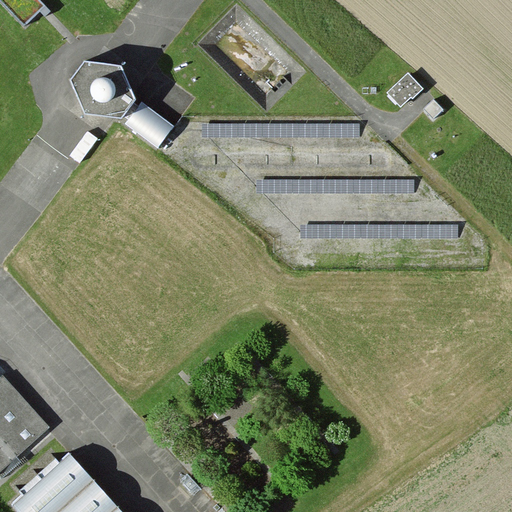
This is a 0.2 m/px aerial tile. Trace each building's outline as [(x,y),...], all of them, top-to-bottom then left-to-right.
[(0,0),(0,5),(25,31),(41,16),(45,12),(49,8),(41,0),(0,0)] [(121,68),(86,65),(72,82),(87,120),(112,124),(123,126),(137,105),(121,68)] [(389,97),(401,110),(420,92),(408,79),(389,97)] [(175,128),(142,105),(127,127),(160,150),(175,128)] [(0,374),(0,472),(49,428),(0,374)] [(14,501),(23,511),(54,511),(95,475),(71,449),(14,501)] [(95,475),(54,511),(107,511),(119,501),(95,475)] [(128,511),(119,501),(107,511),(128,511)]
